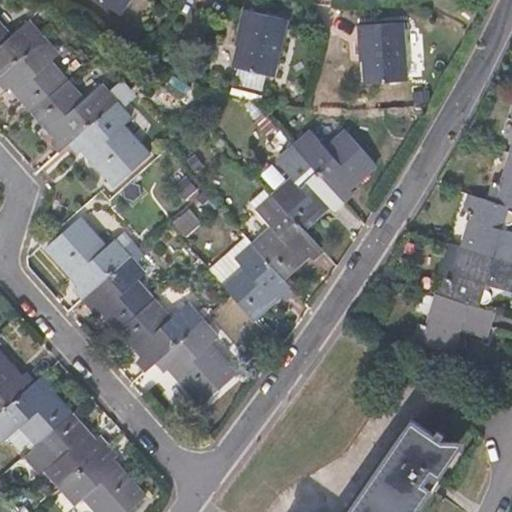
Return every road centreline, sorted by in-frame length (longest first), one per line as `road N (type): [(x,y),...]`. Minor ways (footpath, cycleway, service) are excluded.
road 1 (residential): [(199,491),(362,271),(511,6)]
road 2 (residential): [(199,491),(0,263)]
